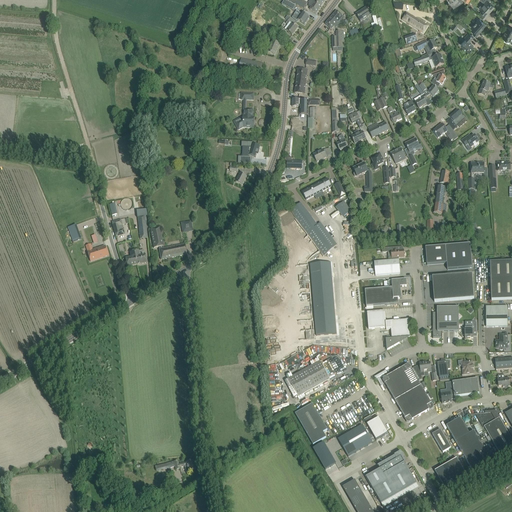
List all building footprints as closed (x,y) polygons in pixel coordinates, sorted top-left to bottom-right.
[(286,0),(284,0),(283,4),(294,10),(296,5),(286,0)] [(288,0),(288,1),(304,9),(307,4),(298,0),(288,0)] [(319,0),(316,0),(310,10),(312,11),(316,14),(324,3),(319,0)] [(480,7),(479,8),(483,12),(480,16),(484,19),(485,19),(484,18),(487,15),(489,12),(488,12),(493,6),(494,7),(493,6),(495,4),(491,0),(480,0),(483,2),(480,5),(481,6),(480,7)] [(356,14),(360,22),(371,15),(367,7),(356,14)] [(297,11),(292,18),(297,21),(297,20),(300,22),(304,25),(309,18),(305,15),(302,13),(301,15),(300,15),(301,14),(297,11)] [(343,17),(340,14),(337,11),(331,18),(338,24),(337,30),(339,25),(341,22),(340,20),(343,17)] [(423,33),(428,26),(407,13),(403,20),(423,33)] [(296,22),(291,18),(288,16),(286,19),(288,21),(292,24),(287,31),(292,35),(298,28),(294,25),(296,22)] [(334,27),(337,30),(338,24),(331,18),(325,24),(329,28),(331,30),(334,27)] [(479,19),(471,28),(477,33),(485,25),(479,19)] [(457,21),(451,28),(454,30),(457,26),(460,23),(457,21)] [(511,37),(511,28),(507,27),(502,37),(510,41),(511,37)] [(336,32),(337,48),(337,51),(342,50),(342,48),(344,48),(344,31),(336,32)] [(474,37),(469,33),(464,38),(466,39),(461,45),(469,52),(474,46),(469,42),(474,37)] [(408,44),(414,43),(419,41),(417,35),(412,37),(412,36),(407,37),(406,36),(402,37),(404,45),(408,44)] [(280,44),(275,42),(273,41),(268,53),(274,56),(280,44)] [(426,41),(415,46),(418,52),(429,47),(431,51),(437,48),(433,41),(428,44),(426,41)] [(305,54),(311,46),(309,44),(303,53),(305,54)] [(436,68),(444,65),(441,55),(432,59),(436,68)] [(415,67),(431,62),(431,61),(429,57),(414,63),(415,67)] [(237,66),(240,66),(237,76),(250,78),(251,73),(260,75),(263,64),(241,59),(240,63),(238,62),(237,66)] [(443,68),(431,73),(432,77),(433,76),(434,77),(438,79),(436,82),(435,85),(438,87),(440,84),(442,86),(446,78),(443,77),(445,75),(444,72),(445,72),(443,68)] [(296,85),(306,85),(308,71),(298,69),(296,85)] [(411,74),(407,74),(408,78),(411,78),(413,82),(412,82),(415,86),(415,87),(418,91),(421,90),(411,74)] [(494,86),(484,82),(482,87),(481,86),(479,94),(485,96),(486,92),(488,93),(489,88),(493,89),(494,86)] [(304,95),(306,85),(296,85),(295,94),(304,95)] [(428,93),(434,98),(436,94),(437,95),(439,92),(438,92),(439,91),(438,90),(437,89),(436,89),(433,87),(428,93)] [(506,97),(505,90),(494,93),(496,99),(506,97)] [(420,96),(414,100),(416,103),(415,103),(416,105),(419,109),(427,104),(425,102),(428,100),(424,95),(424,94),(420,97),(420,96)] [(412,101),(410,97),(409,97),(408,96),(406,97),(407,98),(405,99),(410,107),(405,110),(408,116),(416,111),(413,107),(414,106),(411,101),(412,101)] [(379,100),(383,110),(387,107),(383,98),(379,100)] [(303,99),(299,99),(293,99),(292,107),(298,107),(298,105),(302,106),(301,115),(308,115),(308,106),(307,106),(307,100),(303,100),(303,99)] [(378,112),(383,110),(379,100),(374,103),(378,112)] [(244,118),(235,123),(239,130),(243,127),(254,128),(254,123),(252,122),(253,110),(246,110),(245,110),(244,118)] [(450,117),(454,121),(457,118),(461,123),(464,120),(460,115),(461,115),(458,111),(450,117)] [(359,119),(356,112),(348,116),(352,123),(359,119)] [(394,114),(390,115),(392,119),(391,119),(393,123),(393,122),(394,123),(402,119),(398,112),(394,114)] [(389,130),(387,126),(386,123),(379,126),(377,123),(368,128),(369,131),(372,139),(389,130)] [(448,131),(445,128),(442,124),(438,126),(439,127),(433,132),(438,139),(448,131)] [(453,130),(449,133),(454,141),(458,138),(453,130)] [(362,132),(359,133),(358,131),(354,133),(355,135),(351,137),(355,145),(366,139),(362,132)] [(347,147),(345,142),(342,135),(340,136),(338,138),(340,142),(337,144),(339,151),(347,147)] [(468,136),(462,141),(466,147),(469,145),(471,148),(474,146),(475,147),(479,144),(478,143),(479,142),(477,139),(478,138),(476,135),(475,136),(474,136),(470,139),(468,136)] [(415,139),(405,144),(408,149),(410,153),(411,153),(411,154),(413,153),(417,151),(416,149),(422,147),(419,142),(418,143),(415,139)] [(253,145),(249,156),(250,156),(255,158),(257,153),(258,153),(260,147),(255,145),(253,145)] [(326,157),(329,155),(332,154),(329,148),(323,151),(323,150),(313,155),(317,162),(327,158),(326,157)] [(401,149),(391,154),(395,163),(395,162),(401,159),(402,161),(406,159),(405,158),(401,149)] [(374,158),(373,160),(372,160),(374,164),(373,164),(372,166),(374,169),(383,164),(382,162),(383,161),(384,161),(380,154),(377,155),(378,157),(375,159),(374,158)] [(412,155),(408,157),(413,166),(417,164),(412,155)] [(471,163),(471,175),(484,175),(484,163),(471,163)] [(510,171),(510,169),(510,164),(504,164),(504,163),(497,163),(497,171),(510,171)] [(354,169),(353,169),(355,173),(354,173),(354,175),(355,177),(356,177),(357,177),(358,177),(366,173),(367,175),(371,175),(372,175),(372,174),(369,168),(367,170),(364,164),(354,169)] [(442,171),(440,183),(447,185),(450,173),(442,171)] [(247,177),(242,175),(240,173),(236,182),(242,186),(247,177)] [(327,179),(302,192),(306,201),(315,196),(316,199),(324,195),(322,192),(325,191),(332,187),(327,179)] [(339,182),(334,185),(340,197),(345,194),(339,182)] [(434,214),(439,214),(442,215),(446,188),(437,187),(434,214)] [(348,203),(346,205),(344,202),(335,208),(343,218),(351,212),(350,210),(352,208),(348,203)] [(114,204),(109,205),(112,216),(117,214),(114,204)] [(320,224),(317,226),(301,204),(291,211),(324,256),(337,246),(320,224)] [(77,218),(65,223),(68,229),(79,224),(80,225),(90,221),(89,220),(98,216),(95,209),(86,213),(77,217),(77,218)] [(147,239),(145,217),(147,217),(146,209),(140,209),(141,217),(138,218),(140,239),(147,239)] [(116,237),(125,235),(121,220),(112,223),(116,237)] [(191,221),(181,223),(183,233),(192,231),(191,221)] [(92,226),(84,229),(89,243),(89,244),(90,244),(97,242),(92,226)] [(184,244),(163,249),(163,247),(164,246),(160,227),(150,229),(153,248),(159,247),(161,260),(187,255),(184,244)] [(81,240),(78,230),(69,233),(73,243),(81,240)] [(447,270),(452,270),(472,268),(470,244),(445,246),(447,270)] [(91,245),(85,246),(90,262),(108,256),(105,246),(92,250),(91,245)] [(445,246),(426,248),(427,265),(447,264),(445,246)] [(397,248),(402,247),(382,249),(382,253),(391,252),(392,256),(388,260),(389,261),(398,260),(398,258),(404,258),(404,256),(405,255),(405,253),(404,252),(404,251),(398,251),(397,248)] [(134,251),(137,265),(147,263),(145,254),(139,255),(138,250),(134,251)] [(127,267),(137,265),(134,251),(130,252),(131,257),(125,258),(127,267)] [(375,276),(395,275),(400,274),(399,260),(398,260),(389,261),(374,262),(375,276)] [(511,261),(490,262),(492,301),(511,299),(511,261)] [(334,309),(331,273),(311,275),(314,311),(334,309)] [(433,290),(473,287),(472,274),(432,278),(433,290)] [(366,295),(401,292),(400,287),(407,287),(406,280),(388,281),(389,289),(365,291),(366,295)] [(473,287),(433,290),(434,303),(439,302),(474,299),(473,287)] [(367,307),(394,305),(399,304),(398,299),(401,299),(401,292),(366,295),(367,307)] [(486,307),(486,328),(508,327),(507,307),(486,307)] [(442,339),(442,332),(459,332),(459,308),(437,308),(437,313),(433,313),(433,339),(433,338),(442,338),(442,339)] [(408,320),(403,320),(391,322),(391,321),(391,323),(386,323),(386,321),(385,312),(367,313),(369,330),(386,328),(386,330),(391,330),(409,328),(408,320)] [(465,340),(471,340),(470,339),(470,338),(473,338),(473,332),(477,332),(477,322),(473,323),(473,325),(466,325),(466,328),(465,328),(465,332),(464,332),(464,336),(465,336),(465,339),(465,340)] [(386,340),(387,345),(387,350),(402,342),(402,339),(400,339),(400,338),(410,337),(409,328),(391,330),(392,338),(395,338),(395,340),(386,340)] [(507,341),(507,335),(500,335),(500,341),(496,341),(496,348),(500,348),(500,349),(500,350),(501,350),(502,350),(503,350),(503,349),(503,348),(507,348),(507,345),(508,345),(508,344),(509,344),(509,343),(509,342),(508,342),(508,341),(507,341)] [(511,358),(495,360),(496,370),(511,368),(511,358)] [(320,362),(288,379),(298,397),(330,380),(329,378),(336,374),(329,360),(321,364),(320,362)] [(449,380),(448,377),(449,377),(448,370),(450,369),(450,366),(450,361),(442,361),(442,363),(437,363),(440,378),(440,381),(449,380)] [(432,373),(431,368),(430,363),(426,363),(425,362),(419,363),(420,366),(418,367),(415,368),(413,369),(414,370),(412,371),(418,380),(419,379),(420,381),(422,380),(422,377),(425,377),(428,377),(428,373),(432,373)] [(462,363),(463,375),(473,373),(473,369),(474,369),(473,366),(472,366),(472,362),(469,362),(466,362),(466,363),(462,363)] [(421,387),(418,380),(412,371),(411,369),(412,369),(410,366),(407,365),(404,367),(396,372),(408,394),(421,387)] [(395,402),(408,394),(396,372),(387,377),(383,379),(383,381),(385,385),(385,384),(395,402)] [(505,379),(505,378),(497,379),(498,387),(502,387),(503,388),(510,387),(510,383),(511,383),(511,380),(509,380),(509,379),(505,379)] [(450,393),(451,395),(454,394),(455,397),(479,394),(477,379),(452,382),(447,383),(448,393),(450,393)] [(408,394),(421,416),(429,411),(433,409),(434,407),(432,403),(431,404),(421,387),(408,394)] [(452,403),(451,395),(450,393),(448,393),(441,394),(442,404),(443,404),(444,405),(446,404),(447,403),(452,403)] [(412,421),(421,416),(408,394),(395,402),(405,419),(407,422),(409,423),(412,421)] [(313,445),(326,438),(323,433),(328,430),(313,404),(295,414),(313,445)] [(477,414),(499,454),(511,446),(511,440),(499,418),(496,421),(491,413),(477,414)] [(388,434),(379,418),(367,425),(376,441),(388,434)] [(473,473),(491,463),(476,437),(477,436),(474,431),(469,434),(461,419),(447,427),(473,473)] [(373,443),(362,426),(338,440),(348,457),(373,443)] [(443,453),(451,449),(440,430),(432,435),(443,453)] [(324,443),(313,449),(325,471),(336,464),(324,443)] [(380,470),(366,478),(370,486),(376,487),(374,492),(381,504),(417,484),(405,463),(406,463),(404,459),(405,459),(401,452),(395,456),(378,466),(380,470)] [(457,459),(439,469),(435,472),(439,479),(445,489),(467,477),(457,459)] [(193,461),(188,462),(179,465),(178,461),(157,466),(158,471),(175,467),(176,470),(180,469),(179,468),(184,466),(186,472),(195,470),(193,461)] [(373,511),(355,481),(343,488),(356,511),(373,511)] [(170,492),(168,488),(152,498),(154,502),(170,492)]
